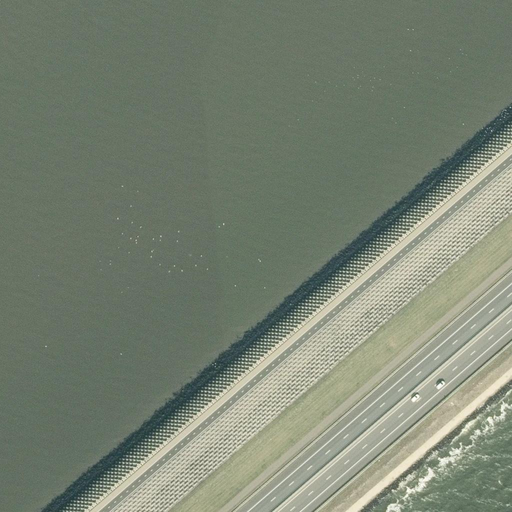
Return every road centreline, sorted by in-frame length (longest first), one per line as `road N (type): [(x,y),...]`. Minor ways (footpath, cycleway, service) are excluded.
road 1 (motorway): [(511,291),(256,511)]
road 2 (motorway): [(287,511),(511,317)]
